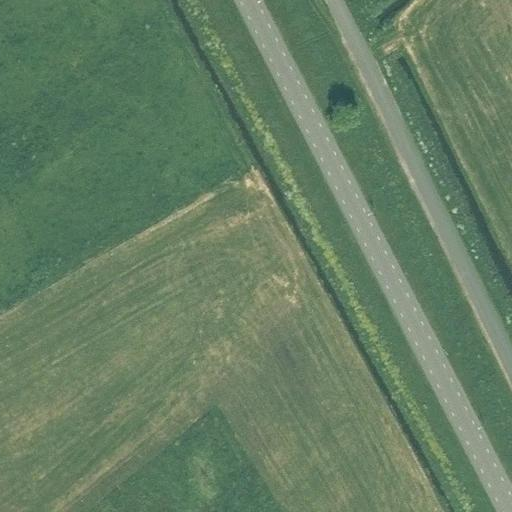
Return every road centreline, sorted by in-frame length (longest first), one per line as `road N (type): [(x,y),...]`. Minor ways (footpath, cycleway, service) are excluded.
road 1 (tertiary): [(511,511),(247,0)]
road 2 (unclassified): [(511,364),(334,0)]
